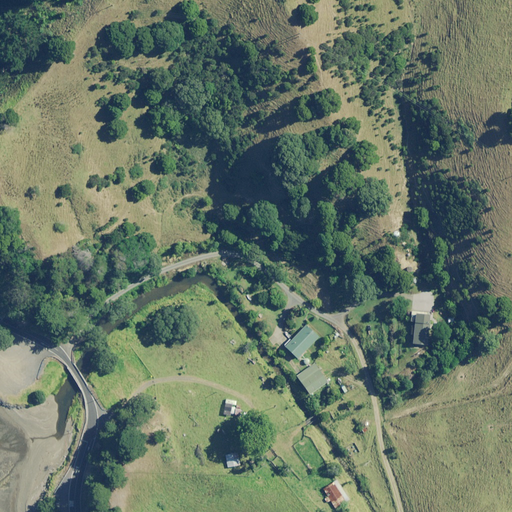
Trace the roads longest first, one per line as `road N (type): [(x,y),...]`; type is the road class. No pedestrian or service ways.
road 1 (unclassified): [(403,511),(357,343),(258,262),(217,255),(170,269),(116,299),(65,349)]
road 2 (primary): [(75,511),(95,399),(65,349)]
